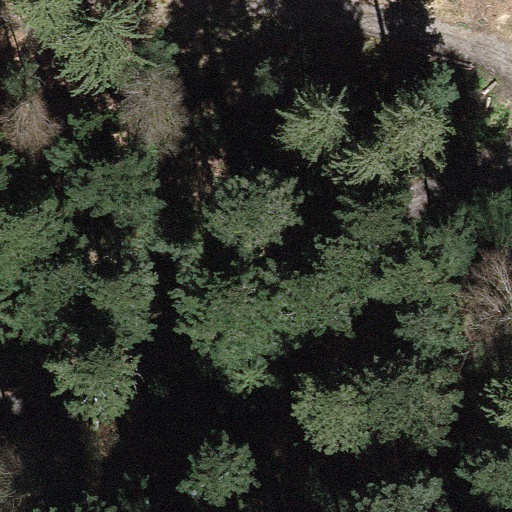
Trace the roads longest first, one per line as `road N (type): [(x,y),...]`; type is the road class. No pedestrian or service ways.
road 1 (track): [(511,167),(0,430)]
road 2 (track): [(439,210),(204,0)]
